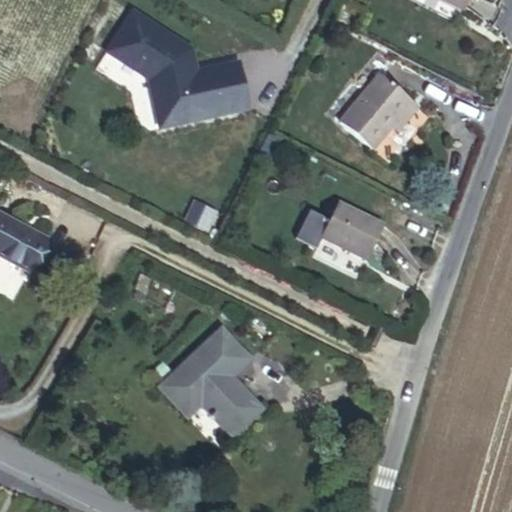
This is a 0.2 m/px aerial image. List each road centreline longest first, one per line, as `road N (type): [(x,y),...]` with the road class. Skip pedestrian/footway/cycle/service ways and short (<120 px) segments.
road 1 (residential): [(375,511),(459,217),(511,84)]
road 2 (residential): [(0,454),(111,511)]
